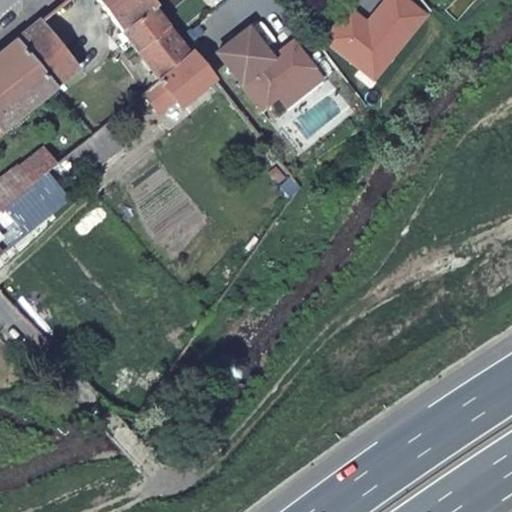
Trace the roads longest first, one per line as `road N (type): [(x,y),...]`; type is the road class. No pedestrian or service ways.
road 1 (track): [(161,480),(201,469),(217,455),(257,394),(312,336),(511,213)]
road 2 (trunk): [(511,304),(224,511)]
road 3 (residential): [(0,318),(161,480)]
road 4 (trunk): [(511,385),(325,511)]
